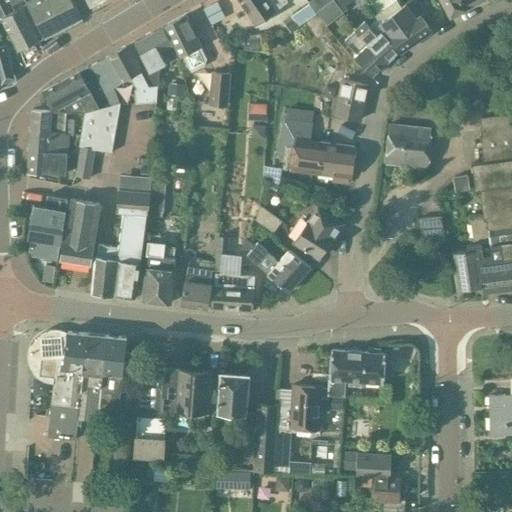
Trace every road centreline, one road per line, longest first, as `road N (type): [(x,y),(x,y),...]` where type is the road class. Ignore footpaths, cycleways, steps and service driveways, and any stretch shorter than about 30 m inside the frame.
road 1 (residential): [(511,5),(439,33),(397,61),(379,89),(352,240),(354,320)]
road 2 (residential): [(0,308),(279,328),(354,320)]
road 3 (residential): [(0,111),(32,78),(163,0)]
road 4 (residential): [(444,511),(448,328)]
